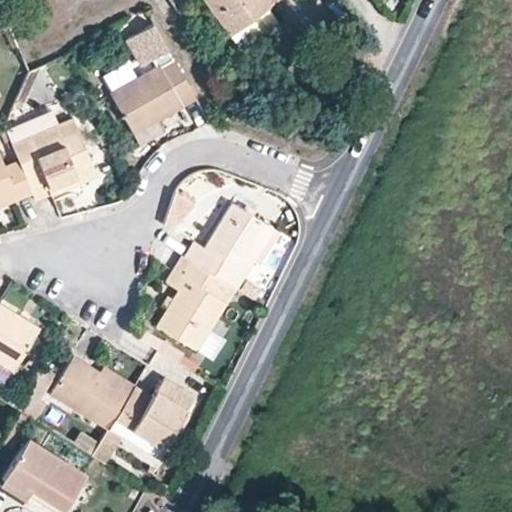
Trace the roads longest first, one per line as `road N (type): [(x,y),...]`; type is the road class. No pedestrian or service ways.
road 1 (residential): [(40,257),(134,230),(166,171),(190,152),(224,152),(337,201)]
road 2 (tertiary): [(337,201),(188,511)]
road 3 (tertiary): [(432,0),(337,201)]
